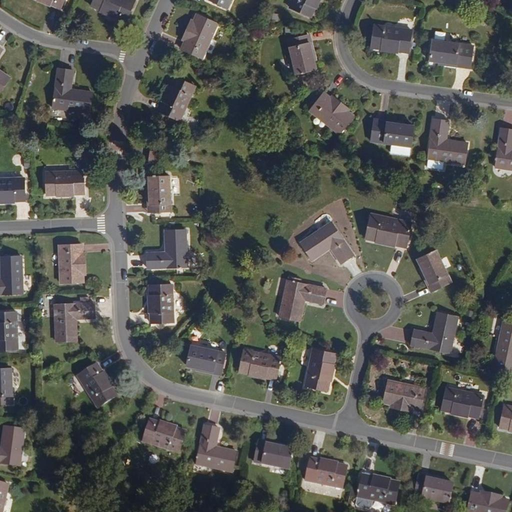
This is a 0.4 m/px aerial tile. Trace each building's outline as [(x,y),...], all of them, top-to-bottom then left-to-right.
[(64,0),(39,0),(60,9),(64,0)] [(135,0),(134,0),(94,0),(92,6),(126,21),(135,0)] [(231,0),(209,0),(228,8),(231,0)] [(318,0),(294,0),(291,9),(311,17),(318,0)] [(218,25),(197,16),(194,23),(185,43),(182,51),(203,59),(218,25)] [(194,23),(191,22),(182,41),(185,43),(194,23)] [(412,29),(376,24),(372,46),(409,51),(412,29)] [(435,38),(446,40),(448,33),(436,31),(435,38)] [(314,64),(308,38),(288,43),(297,78),(316,72),(314,64)] [(317,63),(311,38),(308,38),(314,64),(317,63)] [(475,46),(434,40),(431,60),(441,61),(472,65),(475,46)] [(0,53),(2,50),(0,48),(0,92),(10,78),(0,71),(0,53)] [(72,72),(58,70),(53,109),(90,113),(92,93),(70,90),(72,72)] [(196,87),(175,79),(160,113),(181,122),(196,87)] [(331,99),(324,94),(310,112),(340,135),(354,116),(348,112),(331,99)] [(350,109),(333,97),(331,99),(348,112),(350,109)] [(448,121),(433,119),(428,158),(427,167),(442,169),(443,160),(464,163),(467,143),(445,140),(448,121)] [(404,125),(373,121),(371,142),(393,144),(392,153),(410,155),(414,127),(404,125)] [(511,129),(502,128),(496,168),(511,169),(511,129)] [(85,195),(84,172),(47,173),(48,196),(85,195)] [(170,211),(169,176),(150,177),(151,212),(170,211)] [(0,201),(27,201),(26,179),(0,179),(0,201)] [(411,225),(370,217),(365,241),(406,249),(411,225)] [(352,257),(330,224),(299,245),(311,263),(329,250),(340,265),(352,257)] [(187,268),(186,230),(165,231),(166,253),(147,254),(148,269),(187,268)] [(82,254),(82,246),(60,246),(61,284),(83,283),(83,275),(82,254)] [(451,284),(436,252),(418,260),(422,269),(433,292),(451,284)] [(0,295),(23,295),(22,258),(1,259),(1,280),(0,280),(0,295)] [(422,269),(419,270),(430,293),(433,292),(422,269)] [(326,294),(287,285),(279,321),(300,326),(304,304),(322,308),(326,294)] [(173,323),(172,286),(150,287),(151,324),(173,323)] [(95,319),(94,304),(55,305),(56,342),(77,341),(76,320),(95,319)] [(458,317),(438,312),(433,334),(415,331),(411,345),(450,353),(458,317)] [(0,351),(18,351),(17,314),(0,314),(0,351)] [(511,324),(503,323),(493,368),(511,371),(511,324)] [(225,354),(191,346),(187,366),(196,368),(221,374),(225,354)] [(280,358),(244,350),(239,372),(276,380),(280,358)] [(335,355),(314,350),(306,387),(328,391),(335,355)] [(116,394),(97,363),(77,375),(97,407),(116,394)] [(196,368),(195,372),(220,377),(221,374),(196,368)] [(0,406),(13,406),(12,370),(0,370),(0,406)] [(425,389),(388,381),(383,403),(391,405),(411,409),(420,411),(425,389)] [(483,397),(446,389),(441,411),(478,419),(483,397)] [(511,407),(504,406),(499,428),(511,430),(511,407)] [(184,432),(149,420),(142,442),(177,453),(184,432)] [(25,429),(4,427),(1,449),(0,448),(0,463),(21,467),(25,429)] [(219,430),(205,427),(196,466),(233,474),(237,453),(216,448),(219,430)] [(285,446),(260,441),(259,444),(284,449),(285,446)] [(284,449),(259,444),(255,463),(289,471),(293,451),(284,449)] [(346,468),(310,460),(305,482),(342,490),(346,468)] [(445,480),(419,475),(419,478),(444,483),(445,480)] [(400,484),(363,476),(358,498),(356,508),(372,511),(374,501),(395,506),(400,484)] [(444,483),(419,478),(415,497),(449,504),(453,485),(444,483)] [(3,511),(9,487),(0,484),(0,511),(3,511)] [(480,496),(471,494),(467,511),(505,511),(508,502),(500,500),(480,496)]
